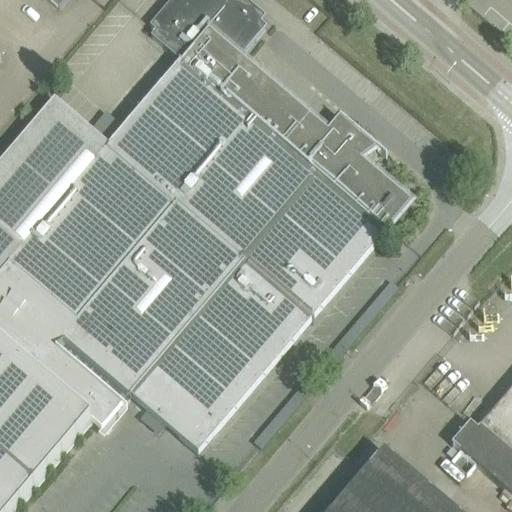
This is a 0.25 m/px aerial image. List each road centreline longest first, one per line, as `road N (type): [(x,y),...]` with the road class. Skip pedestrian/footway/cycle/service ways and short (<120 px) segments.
road 1 (unclassified): [(511,206),(248,511)]
road 2 (unknown): [(255,0),(500,220)]
road 3 (unknown): [(60,511),(109,453),(123,449),(215,511)]
road 4 (tertiary): [(511,104),(389,0)]
road 5 (unknown): [(87,0),(0,103)]
